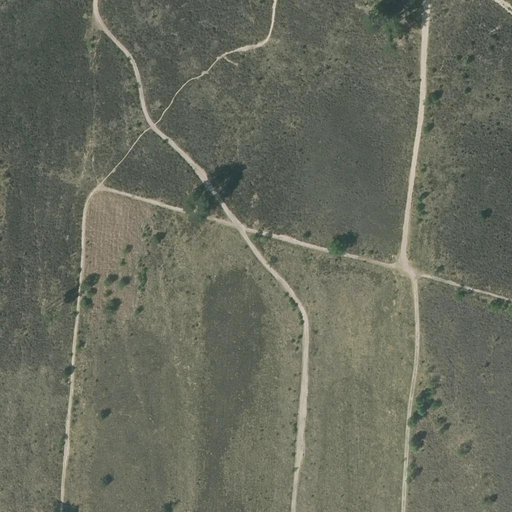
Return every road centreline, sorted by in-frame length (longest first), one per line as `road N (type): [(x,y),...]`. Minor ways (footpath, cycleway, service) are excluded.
road 1 (track): [(292,511),(304,316),(207,181),(143,114),(139,75),(89,0)]
road 2 (track): [(400,269),(79,181),(89,4)]
road 3 (track): [(403,511),(418,340),(416,284),(400,269),(511,298)]
road 4 (track): [(79,181),(56,511)]
road 5 (track): [(400,269),(426,0)]
